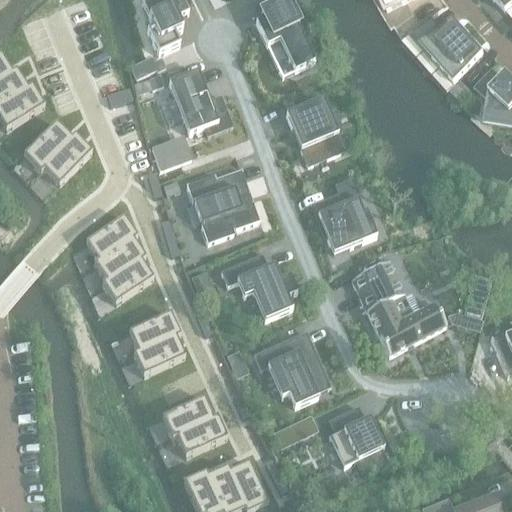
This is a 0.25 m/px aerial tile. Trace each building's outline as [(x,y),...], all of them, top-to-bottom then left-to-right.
[(179,0),(157,0),(141,8),(153,33),(146,36),(158,60),(180,50),(174,39),(182,35),(177,23),(188,18),(179,0)] [(380,0),(387,14),(415,0),(380,0)] [(511,10),(511,0),(492,0),(505,16),(511,10)] [(262,23),(255,27),(267,51),(279,45),(294,77),(315,67),(297,31),(298,31),(286,7),(285,4),(264,14),(265,17),(260,19),(262,23)] [(483,58),(458,30),(447,40),(431,21),(408,38),(422,53),(424,51),(456,87),(483,58)] [(0,59),(0,86),(16,76),(15,75),(11,78),(1,61),(0,59)] [(511,85),(506,80),(503,83),(492,73),(474,92),(487,105),(485,117),(484,126),(511,130),(511,85)] [(16,76),(0,86),(0,111),(31,92),(31,91),(27,94),(16,77),(16,76)] [(198,77),(168,88),(188,140),(204,134),(207,142),(233,132),(226,114),(220,117),(216,104),(221,102),(221,101),(209,106),(198,77)] [(0,111),(0,127),(5,136),(44,112),(43,110),(32,92),(31,92),(0,111)] [(129,94),(121,96),(125,107),(132,105),(129,94)] [(121,96),(114,98),(117,110),(125,107),(121,96)] [(114,98),(106,101),(110,112),(117,110),(114,98)] [(323,103),(285,119),(307,171),(345,156),(338,139),(342,137),(334,117),(335,117),(334,115),(329,118),(323,103)] [(55,129),(23,161),(39,177),(75,141),(74,141),(70,144),(56,130),(55,129)] [(75,141),(39,177),(40,179),(44,175),(59,190),(91,158),(90,157),(75,142),(75,141)] [(187,190),(186,190),(193,209),(192,209),(192,210),(193,210),(200,229),(199,230),(200,231),(201,231),(207,249),(208,249),(208,248),(234,239),(234,240),(236,239),(234,235),(259,226),(259,225),(258,225),(252,208),(253,208),(252,206),(246,208),(243,201),(250,199),(249,197),(249,198),(241,177),(242,176),(241,175),(216,184),(215,180),(213,181),(188,190),(187,190)] [(154,178),(147,180),(150,192),(158,190),(154,178)] [(176,186),(162,191),(167,201),(180,196),(176,186)] [(158,190),(150,192),(153,203),(161,201),(158,190)] [(339,199),(313,210),(333,259),(376,241),(366,217),(363,218),(357,204),(343,210),(339,199)] [(169,212),(161,214),(166,233),(174,231),(169,212)] [(122,228),(90,253),(104,271),(133,249),(137,246),(122,228)] [(174,231),(166,233),(172,252),(179,250),(174,231)] [(104,271),(100,274),(113,291),(142,269),(143,269),(146,266),(133,249),(104,271)] [(179,250),(172,252),(177,272),(185,269),(179,250)] [(262,259),(220,277),(227,292),(237,288),(243,302),(253,298),(264,326),(292,314),(287,302),(297,298),(293,289),(290,291),(287,283),(290,282),(289,280),(279,284),(273,270),(267,272),(262,259)] [(445,332),(434,310),(424,315),(420,308),(414,311),(411,316),(386,268),(352,286),(389,361),(427,341),(430,347),(445,339),(442,333),(445,332)] [(113,291),(109,294),(124,312),(156,287),(143,269),(142,269),(113,291)] [(205,315),(198,318),(206,336),(213,333),(205,315)] [(172,319),(135,337),(144,357),(177,342),(178,343),(182,341),(172,319)] [(213,333),(206,336),(214,355),(222,351),(213,333)] [(321,377),(316,366),(318,365),(306,338),(254,361),(254,360),(253,361),(260,376),(275,369),(294,413),(318,402),(316,399),(331,392),(330,391),(329,391),(323,377),(321,377)] [(491,343),(490,343),(507,382),(511,380),(511,338),(505,342),(503,338),(502,338),(503,339),(492,344),(491,343)] [(144,357),(139,359),(149,380),(187,363),(178,343),(177,342),(144,357)] [(241,395),(234,398),(243,416),(250,413),(241,395)] [(205,404),(167,422),(177,443),(181,441),(181,440),(214,425),(205,404)] [(358,412),(328,426),(334,439),(329,442),(329,443),(335,441),(348,469),(343,471),(343,473),(354,467),(360,480),(387,467),(381,454),(384,453),(369,423),(364,425),(358,412)] [(250,413),(243,416),(252,434),(259,431),(250,413)] [(214,425),(181,440),(181,441),(190,461),(228,444),(218,423),(214,425)] [(268,449),(261,452),(270,470),(277,467),(268,449)] [(277,467),(270,470),(279,488),(286,485),(277,467)] [(233,481),(232,481),(246,511),(263,511),(271,509),(253,471),(233,481)] [(211,485),(211,486),(222,511),(246,511),(232,481),(233,481),(231,476),(211,485)] [(209,481),(188,491),(197,511),(222,511),(211,486),(211,485),(209,481)] [(286,485),(279,488),(288,506),(295,503),(286,485)] [(496,511),(493,501),(465,511),(496,511)]
